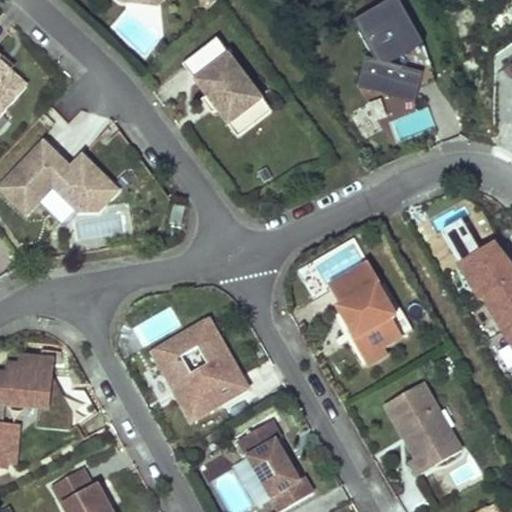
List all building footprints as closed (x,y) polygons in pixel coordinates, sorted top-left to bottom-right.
[(425,47),(398,0),(395,0),(355,22),(376,62),(367,59),(359,88),(416,103),(424,74),(391,66),(425,47)] [(266,102),(220,41),(191,63),(203,79),(198,82),(214,104),(232,127),(266,102)] [(3,60),(0,57),(0,122),(30,88),(1,63),(3,60)] [(191,63),(186,67),(198,82),(203,79),(191,63)] [(266,102),(232,127),(241,139),(275,114),(266,102)] [(86,158),(73,170),(47,144),(2,190),(30,216),(56,189),(81,214),(101,214),(122,193),(86,158)] [(177,206),(173,224),(183,226),(187,208),(177,206)] [(511,355),(511,254),(501,236),(456,262),(511,355)] [(342,310),(380,288),(384,286),(374,267),(332,292),(342,310)] [(419,332),(390,282),(384,286),(380,288),(398,319),(395,321),(405,340),(419,332)] [(405,340),(395,321),(398,319),(380,288),(342,310),(352,328),(359,340),(356,342),(367,361),(405,340)] [(245,381),(210,321),(154,354),(193,423),(250,390),(245,381)] [(54,380),(55,362),(61,362),(62,352),(42,350),(42,353),(20,351),(19,363),(8,362),(7,372),(0,371),(0,470),(9,471),(10,465),(18,465),(22,426),(4,424),(5,408),(39,411),(37,428),(71,431),(72,412),(54,380)] [(426,385),(388,407),(406,439),(412,436),(414,440),(409,443),(414,451),(419,460),(431,453),(439,467),(465,452),(426,385)] [(293,466),(280,443),(284,440),(275,423),(241,443),(280,511),(287,511),(316,495),(307,480),(303,482),(293,466)] [(419,460),(413,463),(421,478),(439,467),(431,453),(419,460)] [(53,488),(66,511),(112,511),(108,505),(98,486),(94,488),(84,471),(53,488)]
